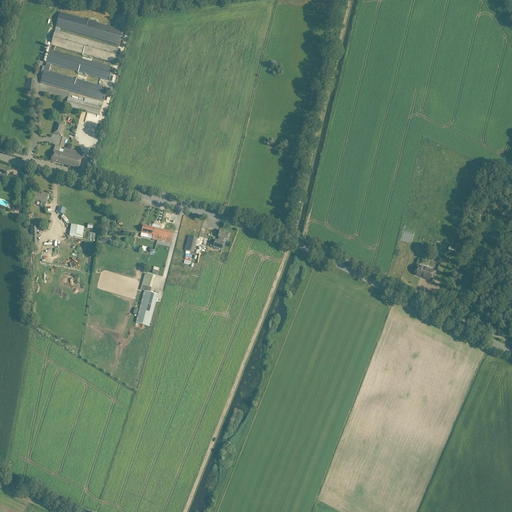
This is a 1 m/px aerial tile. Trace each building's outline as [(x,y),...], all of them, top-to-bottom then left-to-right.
[(60,32),(61,28),(119,45),(123,30),(60,13),(45,67),(43,67),(41,74),(43,75),(40,83),(104,101),(107,89),(49,72),(52,64),(109,81),(113,68),(54,52),(55,47),(113,64),(118,49),(60,32)] [(33,93),(35,81),(28,80),(26,92),(33,93)] [(85,102),(74,99),(74,98),(71,97),(71,98),(69,98),(67,106),(100,116),(103,104),(85,99),(85,102)] [(84,113),(81,125),(88,127),(91,113),(88,113),(88,114),(84,113)] [(60,136),(63,124),(56,122),(53,134),(60,136)] [(52,156),(51,161),(79,169),(80,164),(83,154),(71,151),(69,150),(66,149),(65,148),(64,150),(63,153),(60,152),(61,149),(61,148),(55,146),(52,156)] [(295,158),(296,150),(297,149),(291,147),(288,157),(294,158),(295,158)] [(10,171),(0,166),(0,177),(6,180),(10,171)] [(36,198),(35,200),(47,203),(49,196),(45,194),(44,195),(37,193),(36,198)] [(64,215),(64,214),(66,209),(59,207),(57,213),(64,215)] [(69,236),(82,238),(84,227),(71,225),(69,236)] [(142,231),(141,234),(154,237),(153,240),(156,241),(157,241),(160,230),(158,229),(143,226),(142,231)] [(160,230),(157,241),(171,244),(173,238),(174,233),(160,230)] [(227,241),(228,238),(229,234),(220,231),(218,238),(219,238),(218,241),(215,240),(213,248),(222,251),(225,243),(223,242),(224,240),(227,241)] [(193,253),(196,243),(197,238),(188,236),(185,251),(193,253)] [(433,238),(431,244),(439,247),(439,246),(441,247),(443,242),(441,241),(441,240),(433,238)] [(435,272),(417,266),(414,275),(432,282),(434,275),(435,272)] [(144,276),(140,290),(144,291),(144,292),(150,293),(151,288),(152,288),(155,279),(153,279),(144,276)] [(144,293),(136,324),(149,327),(157,295),(150,293),(144,292),(144,293)]
